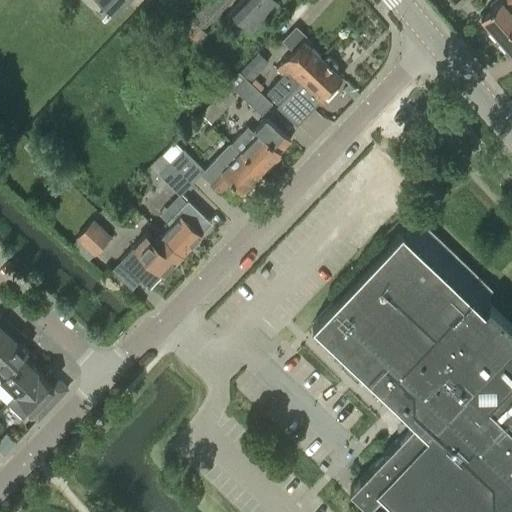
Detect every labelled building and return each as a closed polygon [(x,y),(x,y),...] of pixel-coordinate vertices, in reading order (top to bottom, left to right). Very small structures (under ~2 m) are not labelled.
[(96,0),(114,17),(130,0),(96,0)] [(207,0),(180,29),(192,41),(196,38),(200,42),(209,33),(204,28),(231,0),(207,0)] [(227,27),(242,41),(280,1),(278,0),(239,0),(229,10),(236,17),(227,27)] [(498,36),(498,35),(511,23),(511,0),(498,0),(481,16),(489,25),(487,30),(493,37),(498,36)] [(511,23),(498,35),(498,36),(499,37),(497,41),(503,48),(508,47),(511,52),(511,23)] [(282,73),(265,90),(279,103),(292,90),(304,77),(322,58),(303,39),(276,67),(282,73)] [(304,77),(292,90),(311,109),(342,76),(334,68),(338,64),(328,55),(324,59),(322,58),(304,77)] [(268,96),(263,91),(262,92),(260,90),(261,89),(251,80),(241,70),(240,71),(239,70),(225,86),(200,112),(211,123),(236,96),(232,92),(235,88),(262,113),(272,102),(267,97),(268,96)] [(264,86),(255,77),(251,80),(261,89),(264,86)] [(279,103),(277,106),(296,124),(311,109),(292,90),(279,103)] [(392,120),(397,125),(409,114),(404,109),(392,120)] [(266,116),(253,130),(248,124),(231,142),(261,170),(269,161),(272,164),(281,155),(278,153),(291,139),(266,116)] [(394,141),(402,133),(395,126),(387,134),(394,141)] [(162,152),(192,182),(205,169),(184,147),(183,148),(174,139),(162,152)] [(242,190),(261,170),(231,142),(240,151),(225,166),(221,163),(219,162),(211,170),(213,171),(207,177),(222,192),(232,181),(242,190)] [(192,182),(162,152),(143,171),(160,188),(167,181),(180,194),(192,182)] [(427,172),(413,158),(403,168),(417,182),(427,172)] [(162,233),(183,253),(202,233),(202,232),(212,222),(188,199),(167,221),(171,224),(162,233)] [(406,223),(402,228),(400,227),(312,321),(414,418),(405,427),(350,486),(378,511),(511,511),(511,322),(489,300),(485,280),(420,219),(406,223)] [(95,253),(110,237),(92,221),(78,236),(95,253)] [(183,253),(162,233),(155,240),(147,232),(120,260),(150,287),(183,253)] [(0,344),(16,327),(8,319),(3,325),(0,322),(0,344)] [(16,327),(0,344),(0,365),(5,370),(6,371),(26,348),(20,342),(25,336),(16,327)] [(0,375),(16,391),(37,369),(30,362),(35,357),(26,348),(6,371),(5,370),(0,374),(0,375)] [(365,373),(349,359),(342,366),(357,381),(365,373)] [(43,375),(37,369),(16,391),(16,392),(7,402),(23,417),(29,411),(37,419),(67,387),(49,369),(43,375)] [(6,432),(0,438),(0,447),(5,452),(16,441),(6,432)]
